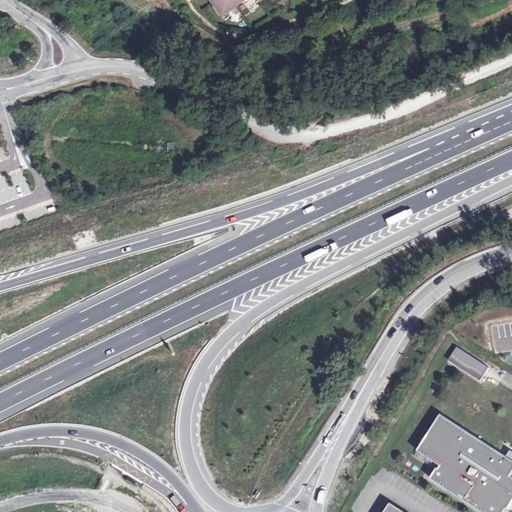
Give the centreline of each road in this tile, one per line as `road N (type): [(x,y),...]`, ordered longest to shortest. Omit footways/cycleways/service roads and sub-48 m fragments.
road 1 (motorway): [(0,403),(511,161)]
road 2 (motorway): [(511,121),(0,362)]
road 3 (motorway): [(511,114),(270,206),(0,286)]
road 4 (motorway): [(233,511),(201,486),(186,446),(193,389),(218,346),(303,284),(511,179)]
road 5 (track): [(148,70),(293,135),(375,115),(511,62)]
road 6 (secondary): [(347,417),(424,298),(476,263),(511,253)]
road 7 (motorway): [(0,441),(51,431),(110,439),(161,469),(191,511)]
road 8 (secondary): [(347,417),(269,511)]
